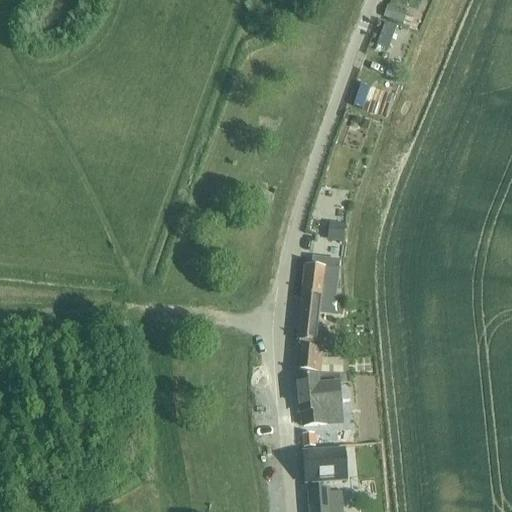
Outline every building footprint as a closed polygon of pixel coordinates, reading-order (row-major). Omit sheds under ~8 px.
[(384,18),(404,26),(408,16),(388,8),(384,18)] [(331,243),(343,244),(344,227),(332,226),(331,243)] [(306,267),(302,298),(335,302),(340,264),(312,260),(311,268),(306,267)] [(335,302),(302,298),(297,343),(316,345),(319,317),(342,320),(344,303),(335,302)] [(294,372),(343,375),(344,362),(322,360),(323,351),(296,349),(294,372)] [(299,380),(302,415),(305,441),(303,441),(304,449),(312,448),(311,441),(317,440),(316,427),(342,425),(338,387),(319,388),(318,378),(299,380)] [(302,455),(305,486),(346,483),(344,452),(302,455)] [(308,511),(342,511),(341,494),(329,495),(329,491),(307,492),(308,511)]
